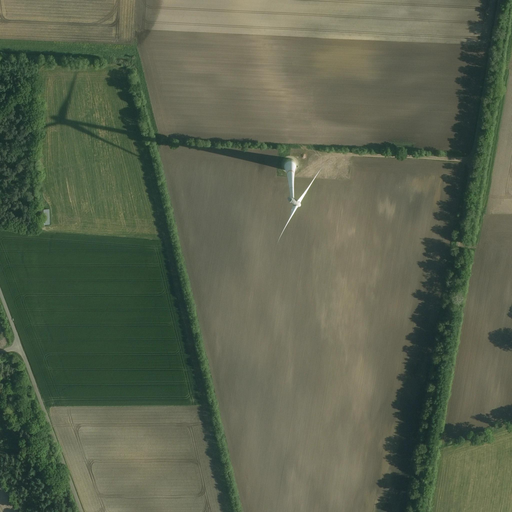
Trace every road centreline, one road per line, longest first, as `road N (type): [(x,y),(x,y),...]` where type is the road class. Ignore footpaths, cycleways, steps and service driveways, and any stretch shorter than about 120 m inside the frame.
road 1 (unclassified): [(411,511),(499,0)]
road 2 (track): [(294,152),(472,160)]
road 3 (unclassified): [(20,345),(81,511)]
